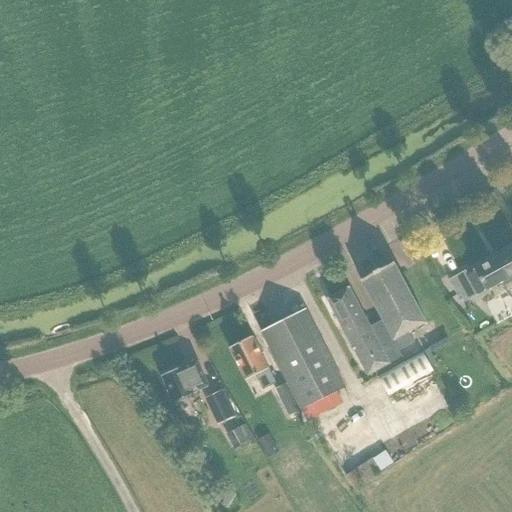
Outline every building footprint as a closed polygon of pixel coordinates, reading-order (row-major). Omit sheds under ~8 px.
[(511,282),(511,251),(468,276),(465,271),(448,281),(457,296),(459,295),(464,303),(498,284),(504,287),(511,282)] [(398,352),(399,352),(399,351),(414,342),(409,333),(427,324),(394,263),(360,281),(382,321),(398,352)] [(398,352),(382,321),(370,328),(349,288),(326,301),(367,376),(390,364),(389,363),(402,357),(399,352),(398,352)] [(287,384),(301,411),(345,388),(305,310),(261,333),(287,384)] [(275,384),(268,370),(268,369),(252,337),(229,349),(245,381),(258,374),(266,388),(275,384)] [(388,396),(433,371),(422,352),(377,377),(388,396)] [(208,387),(197,361),(182,368),(181,368),(161,377),(172,403),(193,394),(208,387)] [(288,417),(301,411),(287,384),(274,390),(288,417)] [(217,426),(235,417),(221,390),(204,399),(217,426)] [(233,449),(245,442),(237,428),(226,435),(233,449)] [(268,435),(258,441),(263,451),(274,445),(268,435)] [(357,494),(395,467),(386,454),(348,481),(357,494)]
